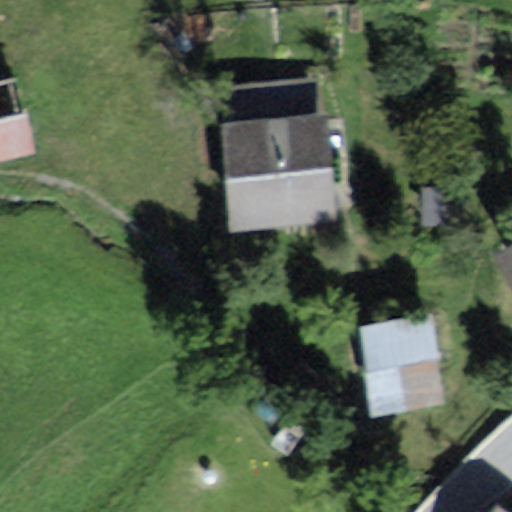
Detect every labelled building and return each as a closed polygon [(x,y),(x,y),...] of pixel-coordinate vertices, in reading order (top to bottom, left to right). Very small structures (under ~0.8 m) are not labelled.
[(18,69),(0,72),(0,156),(35,149),(18,69)] [(327,112),(221,119),(228,223),(334,216),(327,112)] [(511,235),(492,245),(511,282),(511,235)] [(435,312),(361,322),(373,413),(447,403),(435,312)] [(507,511),(492,501),(483,511),(507,511)]
